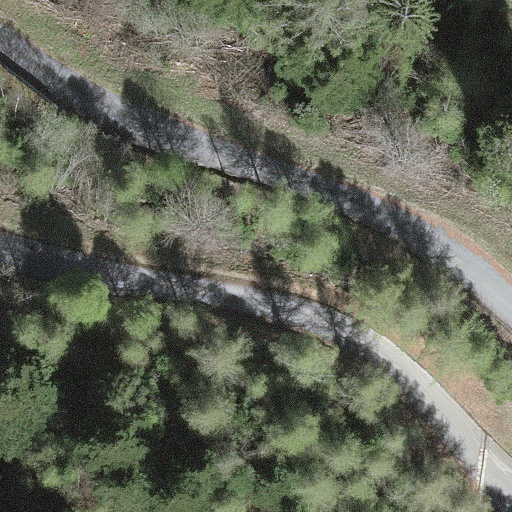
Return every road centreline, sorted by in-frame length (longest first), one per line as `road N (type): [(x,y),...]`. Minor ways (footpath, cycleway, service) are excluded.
road 1 (unclassified): [(0,15),(87,80),(275,153),(460,241),(511,300)]
road 2 (unclassified): [(511,488),(414,379),(325,321),(62,257),(0,229)]
